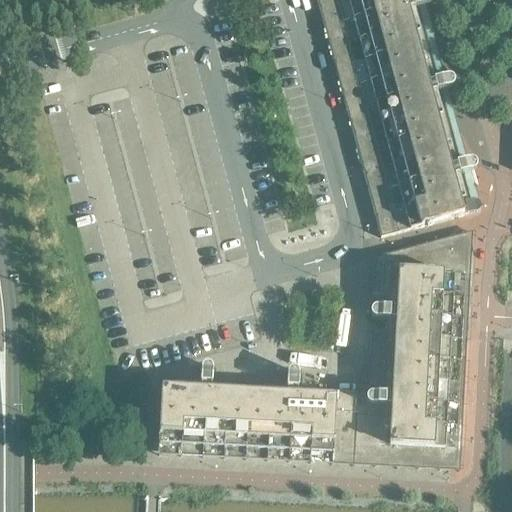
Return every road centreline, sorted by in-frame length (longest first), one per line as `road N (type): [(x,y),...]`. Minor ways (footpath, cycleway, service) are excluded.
road 1 (residential): [(265,277),(359,253),(288,0)]
road 2 (residential): [(175,10),(196,26),(265,277)]
road 3 (residential): [(0,66),(167,23),(175,10)]
road 4 (tertiary): [(4,511),(0,336)]
